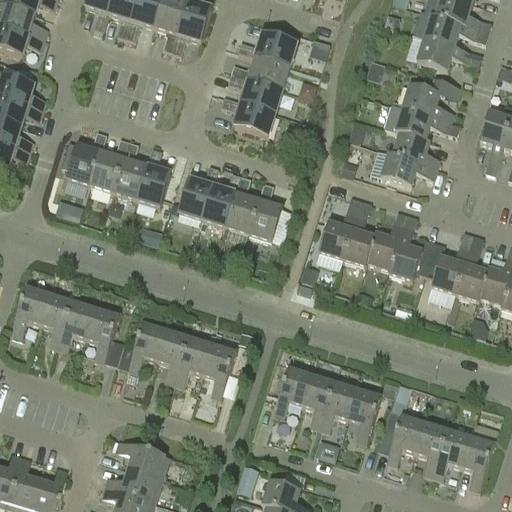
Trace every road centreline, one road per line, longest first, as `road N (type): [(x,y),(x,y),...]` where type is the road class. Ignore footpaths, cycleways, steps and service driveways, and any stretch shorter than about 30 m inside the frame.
road 1 (residential): [(511,390),(22,238)]
road 2 (residential): [(58,112),(75,44),(205,86)]
road 3 (residential): [(205,86),(226,22),(247,7),(338,35)]
road 4 (residential): [(453,178),(508,0)]
road 5 (residential): [(58,112),(185,148)]
road 6 (residential): [(22,238),(58,112)]
